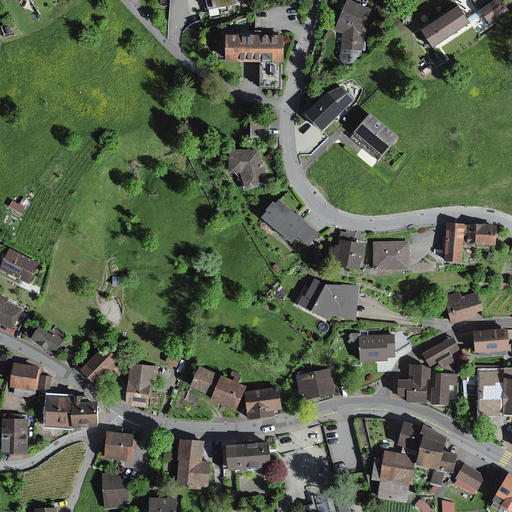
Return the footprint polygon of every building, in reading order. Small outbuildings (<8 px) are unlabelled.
[(238,0),(212,0),(214,8),(239,4),(238,0)] [(511,3),(510,0),(506,0),(488,10),(494,22),(511,12),(511,3)] [(373,9),(351,1),(338,32),(345,34),(345,49),(367,50),(365,27),(373,9)] [(465,5),(427,29),(438,47),(477,23),(465,5)] [(287,36),(232,35),(231,61),(266,61),(265,85),(286,86),(287,36)] [(332,92),(312,111),(329,128),(359,97),(347,85),(332,92)] [(369,115),(355,132),(382,155),(396,138),(369,115)] [(273,118),(255,118),(255,136),(273,137),(273,118)] [(263,149),(235,150),(236,171),(247,171),(253,189),(273,183),(263,149)] [(17,198),(12,205),(25,213),(32,201),(27,197),(24,202),(17,198)] [(280,201),(264,220),(293,245),(298,238),(307,245),(318,232),(280,201)] [(463,226),(447,225),(446,262),(461,263),(463,226)] [(484,226),(468,226),(468,245),(495,245),(495,229),(484,226)] [(340,251),(331,249),(329,261),(339,263),(338,267),(360,270),(363,247),(348,245),(349,236),(342,235),(340,251)] [(408,243),(374,244),(374,270),(408,270),(408,243)] [(45,262),(15,247),(6,267),(35,281),(45,262)] [(126,285),(125,275),(116,276),(117,286),(126,285)] [(314,280),(298,304),(329,319),(332,313),(356,314),(357,286),(327,285),(314,280)] [(458,293),(444,297),(451,322),(475,316),(473,312),(482,309),(478,293),(460,298),(458,293)] [(0,323),(12,330),(22,311),(7,303),(8,301),(0,296),(0,323)] [(64,342),(42,326),(33,339),(55,355),(64,342)] [(508,330),(474,333),(476,352),(509,349),(508,330)] [(389,337),(360,338),(361,362),(390,361),(389,337)] [(452,339),(425,355),(431,365),(437,361),(442,368),(455,360),(451,354),(458,350),(452,339)] [(105,348),(82,370),(96,384),(119,362),(105,348)] [(0,373),(7,375),(12,356),(1,353),(0,356),(0,373)] [(184,358),(173,353),(168,363),(179,368),(184,358)] [(136,362),(134,379),(131,404),(153,406),(156,382),(160,382),(162,365),(136,362)] [(41,369),(15,365),(12,387),(17,388),(16,396),(35,399),(36,390),(50,392),(52,379),(40,377),(41,369)] [(414,382),(399,382),(399,396),(408,396),(407,403),(425,403),(426,380),(430,381),(430,367),(410,367),(410,377),(414,377),(414,382)] [(245,388),(200,368),(192,387),(213,397),(212,399),(236,410),(245,388)] [(504,374),(480,374),(480,414),(511,414),(511,370),(504,370),(504,374)] [(328,372),(297,378),(302,400),(333,394),(328,372)] [(437,390),(431,390),(431,405),(435,405),(435,410),(444,410),(444,405),(448,405),(449,387),(458,387),(459,376),(437,375),(437,390)] [(279,391),(246,395),(249,418),(273,416),(272,410),(281,409),(279,391)] [(45,426),(69,428),(70,397),(46,396),(45,426)] [(81,397),(70,397),(69,428),(98,425),(97,407),(82,403),(81,397)] [(27,421),(4,420),(3,453),(26,454),(27,421)] [(425,430),(420,427),(404,423),(397,446),(416,450),(421,438),(426,439),(428,431),(425,430)] [(447,439),(420,426),(420,427),(425,430),(428,431),(426,439),(421,462),(437,466),(446,468),(455,470),(455,455),(442,451),(447,439)] [(133,436),(109,434),(106,458),(130,461),(133,436)] [(203,443),(183,440),(178,484),(198,486),(199,481),(208,482),(210,465),(201,464),(203,443)] [(275,444),(228,448),(229,458),(246,457),(247,468),(276,465),(275,444)] [(415,457),(384,452),(380,479),(411,484),(415,457)] [(484,477),(465,465),(456,479),(459,481),(457,484),(474,494),(484,477)] [(437,469),(434,469),(431,481),(443,484),(446,468),(437,466),(437,469)] [(511,511),(511,475),(507,472),(490,500),(510,511),(511,511)] [(110,475),(102,476),(106,509),(129,506),(127,482),(120,483),(120,478),(110,480),(110,475)] [(304,511),(362,511),(362,508),(355,510),(352,494),(336,498),(334,490),(314,495),(316,503),(303,506),(304,511)] [(174,511),(175,499),(151,498),(150,511),(174,511)] [(418,501),(414,506),(421,511),(432,511),(433,511),(418,501)] [(453,511),(454,503),(443,501),(443,511),(453,511)]
